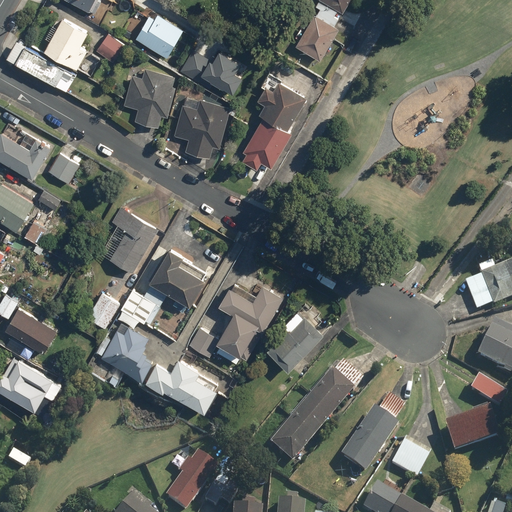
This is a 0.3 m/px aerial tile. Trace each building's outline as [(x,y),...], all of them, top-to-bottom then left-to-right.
[(101,0),(64,0),(82,9),(93,16),(101,0)] [(318,0),(310,14),(306,12),(289,42),(320,60),(337,30),(333,27),(341,13),(342,13),(349,0),(318,0)] [(181,30),(151,11),(133,39),(164,58),(181,30)] [(142,18),(132,12),(123,26),(133,32),(142,18)] [(42,53),(67,67),(74,71),(87,49),(80,45),(87,32),(62,18),(42,53)] [(125,45),(108,33),(94,51),(111,64),(125,45)] [(54,85),(65,92),(75,75),(17,39),(5,59),(53,88),(54,85)] [(172,90),(169,89),(172,74),(145,67),(142,77),(131,74),(123,107),(128,108),(127,110),(133,112),(131,121),(159,128),(162,117),(166,117),(172,90)] [(263,106),(257,119),(260,120),(249,142),(246,141),(239,153),(243,156),(240,162),(257,170),(260,164),(268,168),(272,170),(291,133),(287,131),(304,98),(275,83),(271,91),(264,87),(256,102),(263,106)] [(172,138),(185,141),(183,151),(210,157),(212,148),(218,149),(228,108),(197,100),(182,97),(172,138)] [(41,135),(34,147),(4,129),(0,136),(0,155),(36,177),(46,161),(56,144),(41,135)] [(86,164),(64,151),(52,171),(74,184),(86,164)] [(0,214),(21,227),(28,231),(26,234),(40,241),(45,233),(50,223),(33,213),(41,199),(7,179),(0,190),(0,214)] [(66,196),(48,187),(42,198),(60,208),(66,196)] [(163,226),(130,209),(122,204),(113,220),(121,224),(105,253),(138,271),(163,226)] [(177,245),(173,251),(156,279),(198,304),(215,276),(187,259),(191,253),(177,245)] [(0,247),(0,268),(9,253),(0,247)] [(480,275),(480,276),(462,283),(474,311),(492,303),(493,307),(511,298),(511,260),(494,268),(491,261),(477,267),(480,275)] [(240,360),(245,352),(251,356),(288,293),(268,281),(257,298),(233,283),(222,302),(239,312),(224,337),(225,338),(220,348),(240,360)] [(0,311),(11,318),(22,298),(9,291),(0,307),(0,311)] [(110,328),(124,302),(105,292),(91,318),(110,328)] [(9,330),(16,333),(9,345),(24,353),(30,341),(50,352),(63,328),(22,306),(9,330)] [(263,352),(267,356),(286,373),(300,358),(306,363),(315,352),(310,347),(322,335),(303,318),(287,335),(283,331),(263,352)] [(210,322),(207,326),(204,324),(193,342),(212,354),(223,336),(220,334),(222,330),(210,322)] [(511,343),(509,342),(511,336),(511,333),(491,323),(485,335),(473,358),(511,378),(511,343)] [(121,328),(115,339),(105,356),(149,380),(158,362),(149,357),(150,354),(147,353),(152,345),(149,344),(153,336),(131,324),(128,331),(121,328)] [(16,352),(11,360),(6,357),(0,368),(0,385),(43,409),(50,395),(58,400),(65,387),(57,383),(61,376),(16,352)] [(372,361),(368,355),(354,365),(357,370),(372,361)] [(185,357),(176,372),(159,363),(150,381),(163,388),(169,391),(172,387),(213,410),(226,386),(222,384),(223,382),(206,372),(208,369),(185,357)] [(342,362),(332,374),(328,371),(267,444),(281,456),(291,464),(362,378),(342,362)] [(504,396),(474,379),(467,392),(497,409),(504,396)] [(386,395),(375,412),(371,409),(339,457),(364,475),(397,427),(391,423),(402,406),(386,395)] [(485,412),(440,426),(449,455),(494,441),(485,412)] [(430,453),(406,439),(391,464),(415,478),(430,453)] [(15,448),(10,458),(29,468),(34,459),(15,448)] [(224,488),(211,480),(222,463),(202,449),(195,459),(191,457),(181,470),(185,473),(170,496),(190,509),(199,497),(220,511),(221,511),(236,490),(227,484),(224,488)] [(447,511),(431,503),(426,511),(423,511),(373,485),(360,509),(364,511),(447,511)] [(159,511),(154,507),(156,504),(138,489),(135,493),(134,492),(118,511),(159,511)] [(300,511),(301,503),(294,503),(294,496),(281,496),(281,502),(273,502),(272,511),(300,511)] [(239,502),(239,508),(229,508),(229,511),(259,511),(259,509),(251,509),(252,503),(239,502)]
